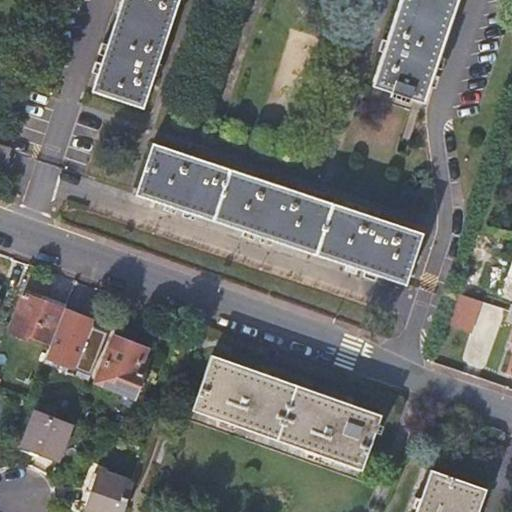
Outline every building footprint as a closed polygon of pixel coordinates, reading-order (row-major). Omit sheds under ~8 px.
[(181,0),(123,0),(108,47),(92,92),(144,110),(181,0)] [(400,0),(371,88),(391,95),(389,99),(407,105),(409,100),(421,104),(436,60),(456,0),(400,0)] [(511,164),(511,141),(505,139),(499,157),(498,162),(511,166),(511,164)] [(0,143),(0,165),(4,167),(10,148),(0,143)] [(152,146),(135,195),(403,285),(420,235),(381,222),(278,187),(203,162),(152,146)] [(57,279),(48,303),(65,309),(74,285),(57,279)] [(468,298),(454,294),(434,356),(447,360),(468,298)] [(27,340),(49,349),(65,309),(48,303),(46,306),(24,297),(11,329),(8,337),(26,344),(27,340)] [(50,356),(66,362),(75,340),(59,333),(50,356)] [(114,337),(96,384),(135,398),(137,393),(142,391),(145,383),(143,378),(145,373),(138,371),(146,350),(114,337)] [(191,411),(361,470),(374,431),(379,433),(381,426),(377,424),(380,415),(341,401),(256,371),(211,356),(191,411)] [(445,368),(447,360),(434,356),(431,364),(445,368)] [(58,459),(69,427),(34,414),(22,445),(39,452),(39,455),(54,460),(55,458),(58,459)] [(430,470),(415,511),(476,511),(484,490),(430,470)] [(86,510),(91,511),(123,511),(133,485),(99,474),(93,491),(90,490),(85,506),(88,507),(86,510)]
